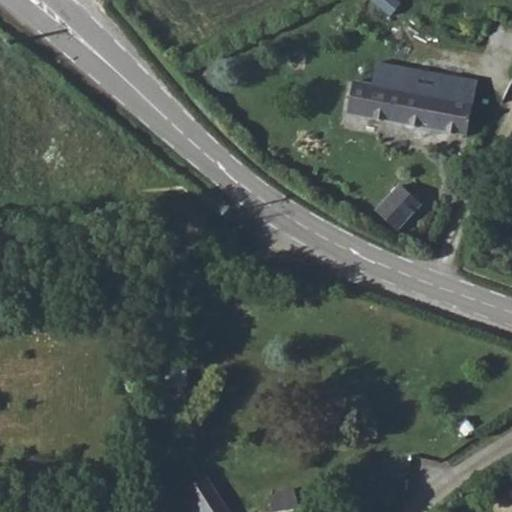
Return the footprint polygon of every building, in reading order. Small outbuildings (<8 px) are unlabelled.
[(467,139),(477,84),(415,73),(411,95),(355,84),(349,117),(467,139)] [(401,188),(376,215),(397,235),(422,209),(401,188)] [(188,360),(165,360),(164,385),(188,386),(188,360)] [(182,499),(190,511),(219,511),(204,486),(182,499)] [(293,511),(291,502),(271,507),(272,511),(293,511)]
